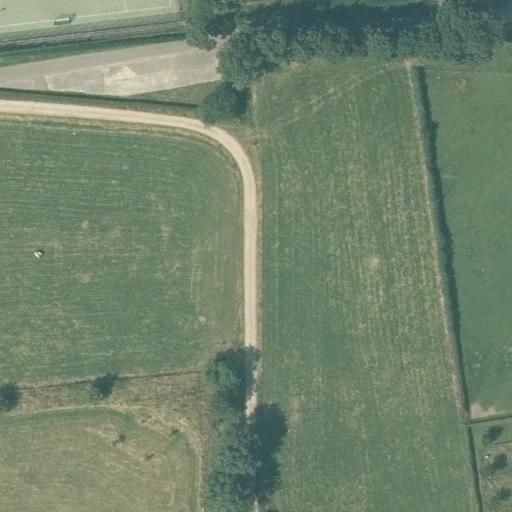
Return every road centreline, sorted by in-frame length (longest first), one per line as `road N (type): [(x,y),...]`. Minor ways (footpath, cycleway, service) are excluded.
road 1 (track): [(0,107),(192,125),(236,153),(249,197),(251,511)]
road 2 (unclassified): [(0,72),(511,20)]
